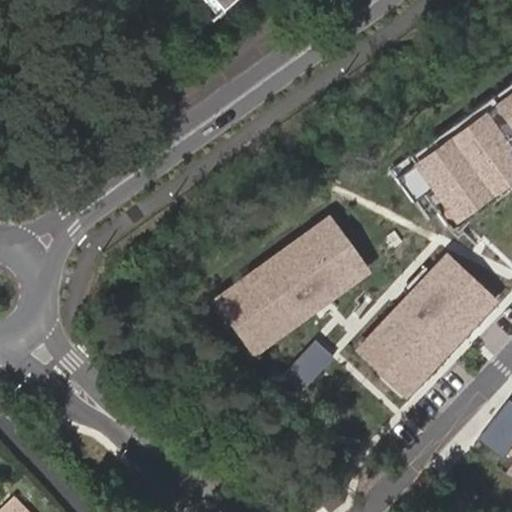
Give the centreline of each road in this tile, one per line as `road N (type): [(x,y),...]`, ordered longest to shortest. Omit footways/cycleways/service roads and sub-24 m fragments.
road 1 (tertiary): [(380,0),(29,248)]
road 2 (residential): [(32,335),(104,412),(224,511)]
road 3 (residential): [(365,511),(511,357)]
